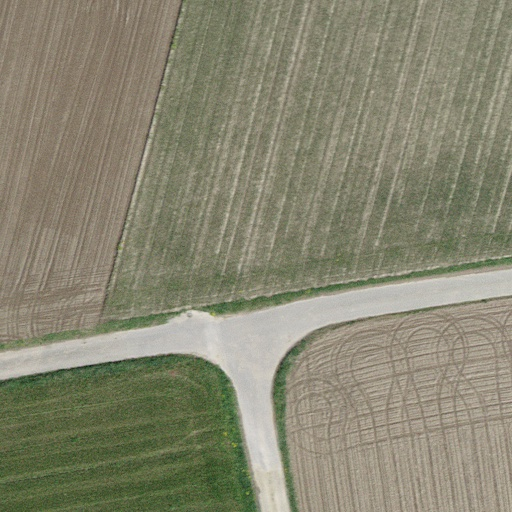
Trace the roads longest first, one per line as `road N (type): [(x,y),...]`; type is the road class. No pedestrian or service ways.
road 1 (unclassified): [(511,279),(0,364)]
road 2 (track): [(276,511),(242,324)]
